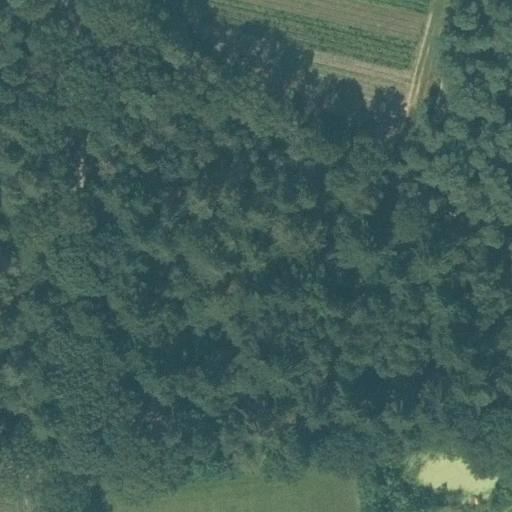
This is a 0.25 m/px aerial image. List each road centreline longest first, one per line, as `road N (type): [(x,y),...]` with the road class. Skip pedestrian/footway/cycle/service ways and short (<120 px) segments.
road 1 (unclassified): [(74,511),(66,429),(73,0)]
road 2 (unclassified): [(435,217),(94,0)]
